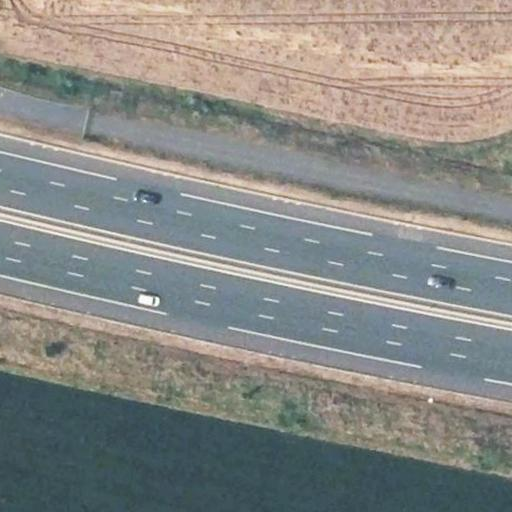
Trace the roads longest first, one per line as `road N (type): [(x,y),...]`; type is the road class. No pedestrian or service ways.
road 1 (motorway): [(511,287),(0,178)]
road 2 (motorway): [(0,247),(511,353)]
